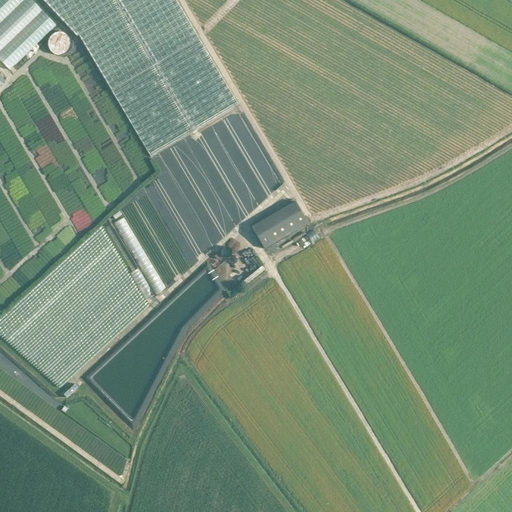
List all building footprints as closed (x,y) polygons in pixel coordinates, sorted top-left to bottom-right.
[(56,25),(31,0),(0,0),(0,60),(9,70),(56,25)] [(42,0),(76,36),(78,35),(150,157),(237,105),(175,0),(42,0)] [(63,53),(69,47),(58,37),(52,44),(63,53)] [(0,81),(0,92),(10,83),(5,77),(0,81)] [(251,226),(264,249),(308,223),(295,201),(251,226)] [(253,277),(247,283),(250,287),(268,268),(257,258),(245,270),(253,277)] [(241,272),(247,267),(241,259),(235,263),(241,272)] [(72,401),(83,390),(79,385),(67,397),(72,401)]
